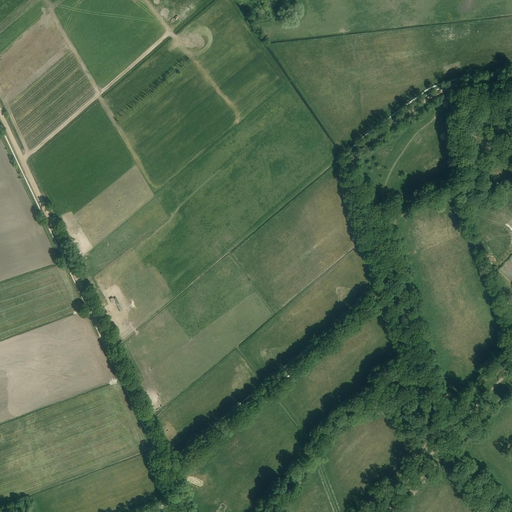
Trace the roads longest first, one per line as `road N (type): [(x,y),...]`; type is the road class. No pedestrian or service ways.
road 1 (track): [(169,469),(384,286),(353,182),(354,153),(440,91),(511,76)]
road 2 (track): [(0,113),(171,473),(177,505)]
road 3 (track): [(378,511),(511,371)]
